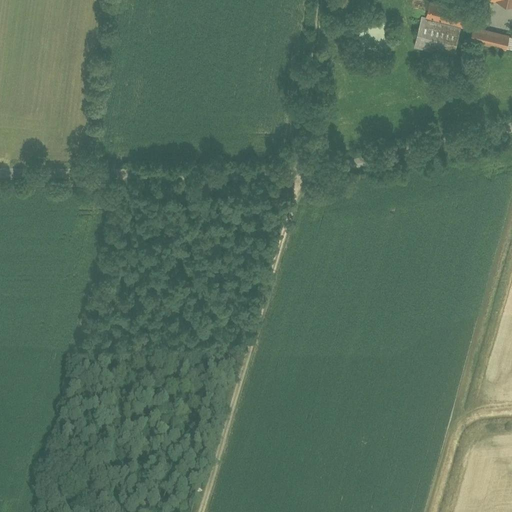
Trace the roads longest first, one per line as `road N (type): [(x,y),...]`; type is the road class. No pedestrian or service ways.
road 1 (residential): [(0,172),(299,167),(511,126)]
road 2 (unknown): [(299,167),(324,0)]
